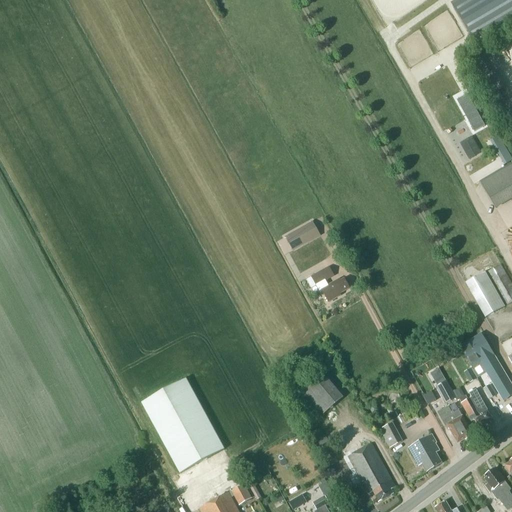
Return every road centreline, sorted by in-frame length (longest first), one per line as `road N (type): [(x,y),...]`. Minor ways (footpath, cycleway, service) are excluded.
road 1 (track): [(511,371),(299,0)]
road 2 (track): [(511,264),(361,0)]
road 3 (tertiary): [(399,511),(511,426)]
